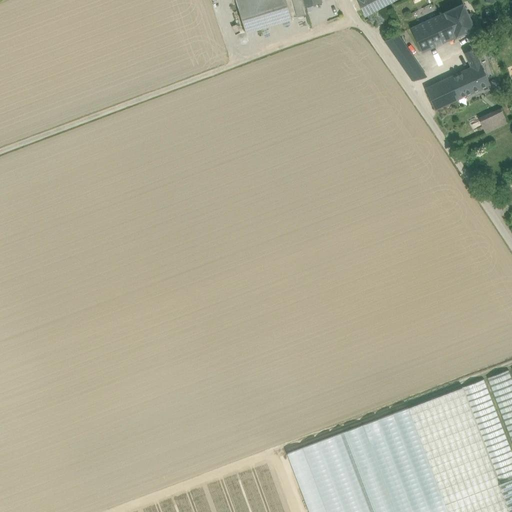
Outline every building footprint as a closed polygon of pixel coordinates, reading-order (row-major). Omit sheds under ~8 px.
[(285,0),(257,0),(237,6),(246,33),(292,19),(285,0)] [(304,7),(301,0),(293,0),(299,17),(306,15),(304,7)] [(357,0),(365,17),(395,0),(357,0)] [(463,4),(445,13),(456,37),(474,29),(463,4)] [(445,13),(411,29),(422,52),(456,37),(445,13)] [(412,57),(397,35),(384,41),(399,63),(412,57)] [(472,68),(425,89),(435,110),(490,85),(473,49),(465,53),(472,68)] [(412,57),(399,63),(412,81),(427,77),(412,57)] [(500,109),(478,119),(485,134),(507,123),(500,109)] [(511,368),(409,408),(446,511),(509,511),(499,484),(511,479),(511,368)] [(446,511),(409,408),(348,431),(378,511),(446,511)] [(378,511),(348,431),(288,453),(309,511),(378,511)] [(511,511),(511,479),(499,484),(509,511),(511,511)]
